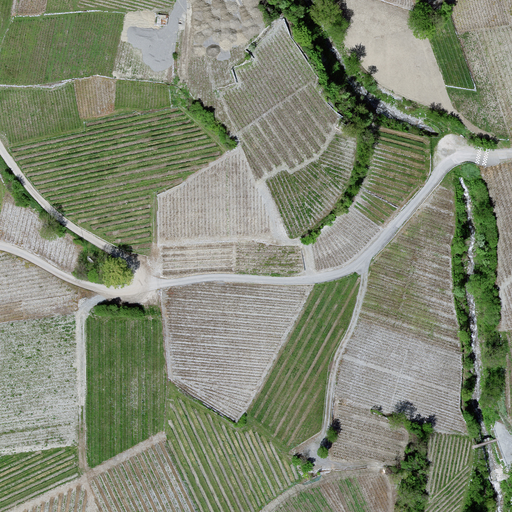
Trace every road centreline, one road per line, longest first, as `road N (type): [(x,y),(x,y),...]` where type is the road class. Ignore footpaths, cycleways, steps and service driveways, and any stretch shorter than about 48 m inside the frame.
road 1 (unclassified): [(511,153),(464,154),(447,164),(367,260),(341,275),(146,286)]
road 2 (track): [(146,286),(121,254),(54,213),(0,142)]
road 3 (unclassified): [(0,247),(122,292),(146,286)]
